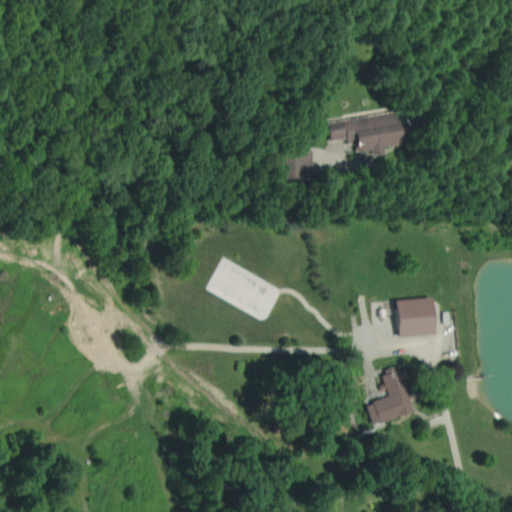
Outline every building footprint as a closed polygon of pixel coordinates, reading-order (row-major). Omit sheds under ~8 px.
[(323,121),(326,140),(342,138),(343,144),(352,142),(354,152),(364,150),(365,160),(381,157),(379,146),(397,143),(391,110),(323,121)] [(307,151),(270,152),(271,178),(307,177),(307,151)] [(268,288),(222,262),(208,286),(254,312),(268,288)] [(393,336),(430,334),(428,297),(392,299),(393,336)] [(361,403),(368,424),(409,411),(396,368),(378,374),(385,396),(361,403)]
